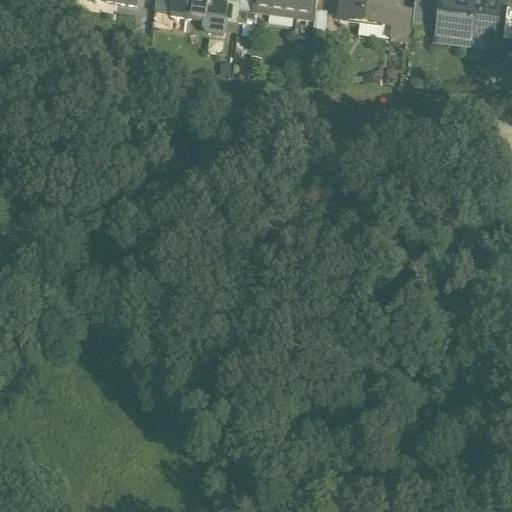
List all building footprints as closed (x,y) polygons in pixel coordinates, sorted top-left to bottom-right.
[(87,0),(86,11),(136,17),(138,0),(87,0)] [(173,0),(170,26),(205,30),(206,30),(206,29),(226,31),(229,0),(173,0)] [(242,0),(229,0),(226,31),(238,32),(241,11),(242,0)] [(254,0),(242,0),(241,11),(253,13),(254,0)] [(316,0),(254,0),(253,13),(252,15),(254,16),(297,21),(296,26),(313,28),(315,17),(316,0)] [(397,0),(342,0),(340,25),(392,31),(393,31),(395,16),(397,0)] [(500,7),(442,0),(440,0),(440,4),(436,38),(435,45),(495,51),(500,7)] [(440,4),(416,1),(413,18),(411,36),(436,38),(440,4)] [(253,13),(241,11),(238,32),(251,34),(254,16),(252,15),(253,13)] [(413,18),(395,16),(393,31),(392,31),(390,47),(409,50),(411,36),(413,18)] [(326,18),(315,17),(313,28),(312,39),(323,41),(326,18)] [(226,31),(206,29),(206,30),(206,31),(205,30),(204,37),(208,43),(224,45),(226,31)]
